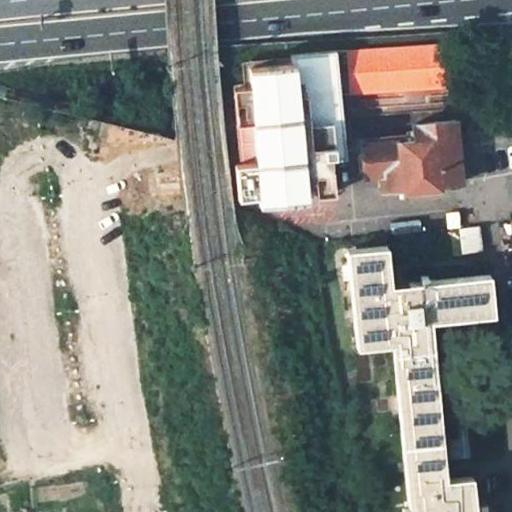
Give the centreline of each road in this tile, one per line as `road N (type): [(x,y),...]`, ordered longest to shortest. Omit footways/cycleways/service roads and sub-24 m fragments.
road 1 (motorway): [(0,45),(259,22)]
road 2 (unknown): [(511,448),(484,190)]
road 3 (motorway): [(259,22),(511,11)]
road 4 (motorway): [(259,22),(486,0)]
road 5 (residential): [(387,206),(511,185)]
